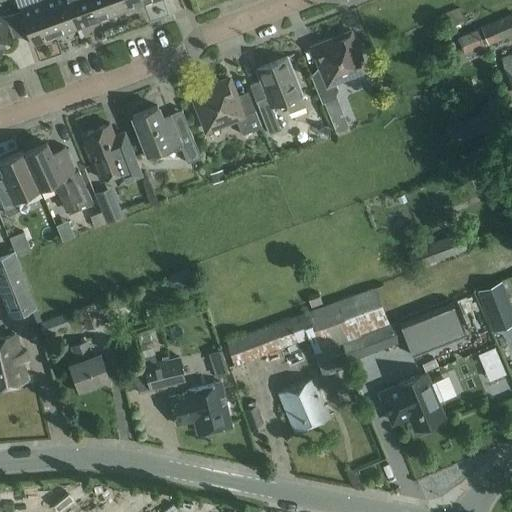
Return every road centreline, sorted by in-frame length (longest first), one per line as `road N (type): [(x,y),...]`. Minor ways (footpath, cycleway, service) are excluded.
road 1 (tertiary): [(0,462),(142,464),(385,511)]
road 2 (residential): [(0,121),(187,54),(205,39),(307,0)]
